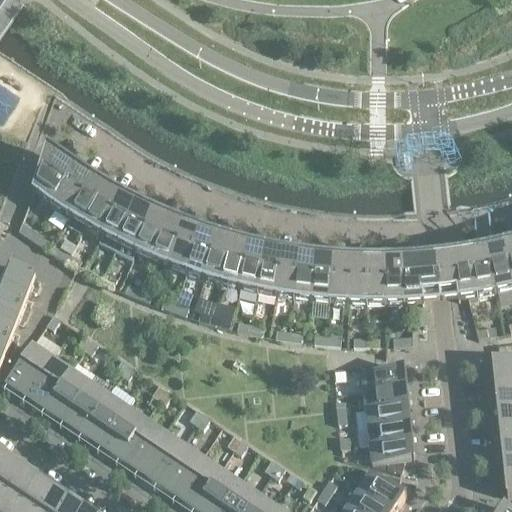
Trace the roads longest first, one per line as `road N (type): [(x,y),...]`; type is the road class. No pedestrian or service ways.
road 1 (residential): [(435,239),(336,239),(222,213),(53,123)]
road 2 (secondary): [(69,0),(179,77),(243,109),(355,134),(424,134)]
road 3 (secondary): [(420,101),(353,101),(271,84),(223,65),(116,0)]
road 4 (residential): [(455,511),(466,462),(445,310)]
road 5 (residential): [(0,428),(125,511)]
